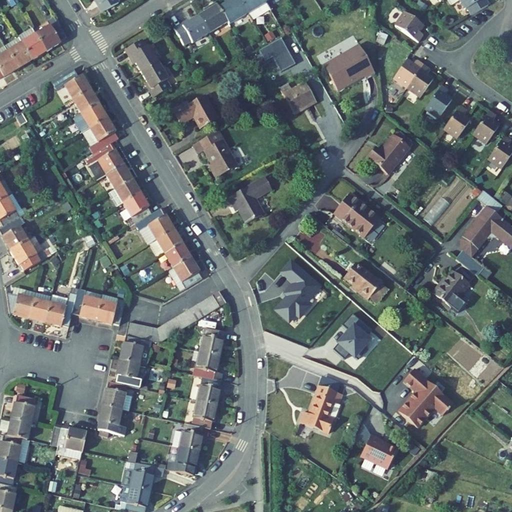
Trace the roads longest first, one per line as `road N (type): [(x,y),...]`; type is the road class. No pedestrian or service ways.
road 1 (residential): [(232,284),(89,47)]
road 2 (residential): [(175,511),(217,478),(248,428),(249,343),(232,284)]
road 3 (residential): [(232,284),(334,166)]
road 4 (residential): [(334,166),(432,242)]
